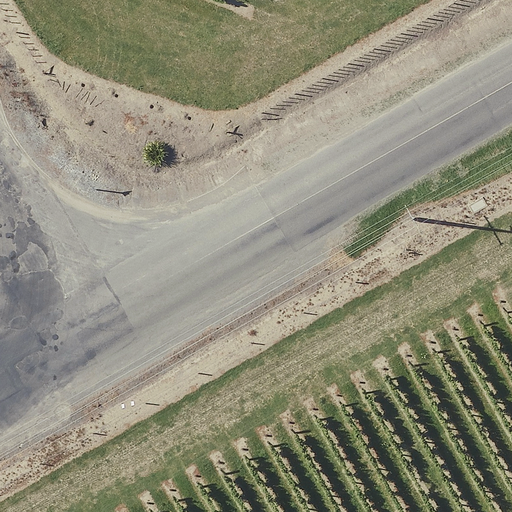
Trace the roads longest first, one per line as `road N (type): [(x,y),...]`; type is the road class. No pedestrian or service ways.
road 1 (unclassified): [(63,342),(511,84)]
road 2 (unclassified): [(0,236),(63,342)]
